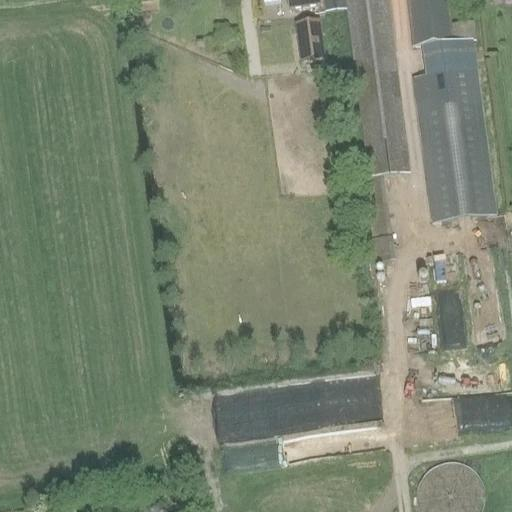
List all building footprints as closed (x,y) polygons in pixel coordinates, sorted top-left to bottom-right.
[(134,0),(135,13),(159,12),(157,0),(134,0)] [(323,6),(321,0),(288,0),(290,11),(323,6)] [(347,12),(369,182),(385,180),(409,177),(386,0),(323,0),(325,14),(347,12)] [(408,0),(413,50),(453,46),(451,26),(448,0),(408,0)] [(326,62),(321,22),(296,25),(301,65),(326,62)] [(451,26),(453,46),(473,44),(476,44),(474,24),(451,26)] [(432,226),(496,218),(477,74),(414,82),(432,226)] [(370,265),(396,262),(385,180),(369,182),(360,183),(370,265)] [(510,409),(436,409),(435,437),(510,437),(510,409)] [(486,495),(485,492),(485,489),(484,486),(482,483),(481,479),(479,476),(476,473),(473,471),(470,468),(467,466),(463,464),(459,463),(455,463),(451,462),(447,462),(443,463),(440,464),(437,465),(433,467),(431,469),(428,470),(426,473),(424,475),(422,478),(420,481),(418,484),(417,488),(416,492),(416,496),(416,500),(417,504),(418,508),(419,511),(482,511),(483,509),(485,505),(485,502),(486,498),(486,495)]
